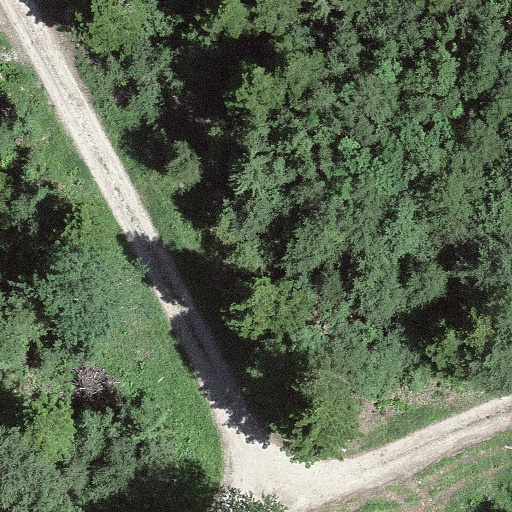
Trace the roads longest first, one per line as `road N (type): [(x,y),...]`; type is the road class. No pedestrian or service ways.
road 1 (track): [(26,0),(275,495)]
road 2 (track): [(511,409),(275,495)]
